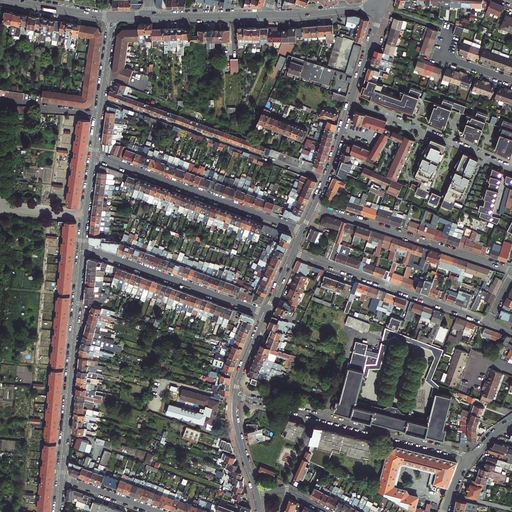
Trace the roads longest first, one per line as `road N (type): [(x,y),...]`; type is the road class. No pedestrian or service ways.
road 1 (residential): [(235,395),(472,457)]
road 2 (residential): [(59,477),(81,246)]
road 3 (residential): [(92,154),(302,231)]
road 4 (residential): [(511,270),(313,206)]
road 5 (residential): [(293,251),(488,321)]
road 6 (residential): [(81,246),(265,313)]
road 7 (residential): [(350,103),(511,170)]
